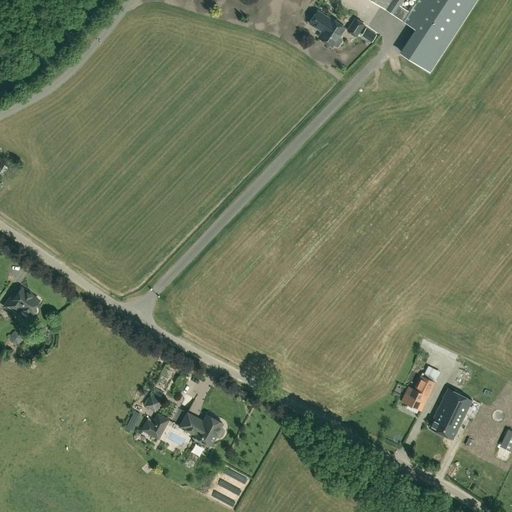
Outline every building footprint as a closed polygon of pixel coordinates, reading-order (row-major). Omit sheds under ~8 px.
[(200,0),(191,0),(197,12),(205,9),(200,0)] [(370,0),(386,10),(392,0),(370,0)] [(400,8),(395,14),(421,31),(405,54),(430,71),(473,0),(409,0),(403,10),(400,8)] [(284,5),(277,16),(285,21),(293,26),(300,15),(284,5)] [(317,10),(308,24),(321,32),(318,37),(331,46),(332,45),(336,47),(338,47),(342,41),(342,38),(338,36),(344,27),(332,19),(331,19),(317,10)] [(347,30),(355,36),(363,24),(355,19),(347,30)] [(0,173),(3,175),(9,167),(4,164),(5,161),(0,157),(0,173)] [(14,290),(4,305),(17,314),(21,308),(30,314),(31,312),(33,313),(35,313),(36,311),(36,309),(34,307),(39,300),(32,295),(31,293),(28,291),(26,291),(21,287),(17,293),(14,290)] [(511,339),(509,337),(511,332),(511,317),(448,290),(446,294),(439,303),(436,309),(441,312),(428,341),(440,350),(452,355),(455,357),(453,362),(470,369),(471,370),(483,375),(503,391),(511,394),(511,339)] [(427,378),(421,375),(414,389),(408,386),(401,401),(421,411),(435,382),(440,372),(431,368),(427,378)] [(452,439),(462,418),(472,401),(447,388),(436,411),(437,412),(434,418),(433,417),(428,427),(452,439)] [(161,413),(168,402),(158,396),(151,407),(161,413)] [(463,434),(460,451),(507,473),(508,468),(511,465),(511,459),(510,461),(511,450),(511,448),(511,428),(496,426),(498,429),(504,432),(501,434),(496,433),(494,430),(495,427),(491,421),(488,422),(485,417),(482,416),(480,424),(474,423),(481,408),(478,404),(472,402),(469,408),(468,416),(475,419),(468,423),(463,434)] [(207,414),(203,421),(187,413),(180,426),(196,435),(195,436),(210,445),(215,436),(217,437),(220,437),(221,436),(223,432),(223,430),(222,428),(220,427),(222,423),(207,414)] [(147,420),(144,428),(149,431),(153,423),(147,420)]
